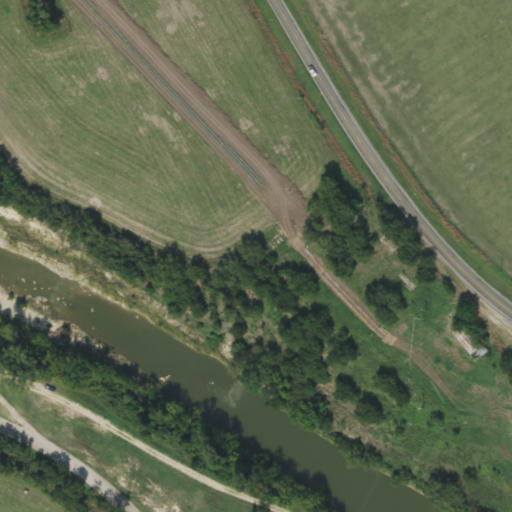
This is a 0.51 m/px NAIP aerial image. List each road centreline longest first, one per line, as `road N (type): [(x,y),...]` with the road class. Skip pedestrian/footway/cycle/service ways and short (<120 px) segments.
road 1 (tertiary): [(511,312),(403,203),(275,0)]
road 2 (residential): [(139,511),(0,427)]
